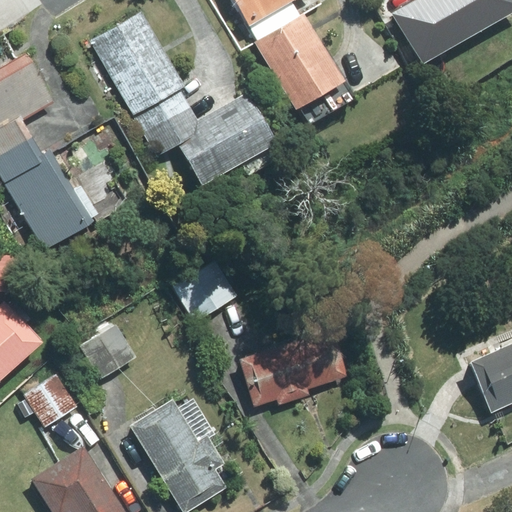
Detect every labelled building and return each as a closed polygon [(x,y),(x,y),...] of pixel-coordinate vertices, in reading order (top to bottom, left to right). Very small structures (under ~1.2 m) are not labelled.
[(293,0),(228,0),(245,28),(293,0)] [(398,0),(409,17),(437,0),(398,0)] [(182,88),(139,13),(87,42),(153,158),(174,147),(198,189),(273,146),(244,94),(196,122),(178,90),(182,88)] [(340,84),(300,16),(250,45),(290,113),(340,84)] [(0,72),(0,129),(51,104),(26,58),(0,72)] [(33,159),(14,124),(0,130),(0,191),(34,254),(81,228),(40,155),(33,159)] [(0,255),(0,293),(16,295),(19,257),(0,255)] [(196,324),(234,297),(210,263),(171,290),(196,324)] [(0,379),(38,343),(0,304),(0,379)] [(79,353),(96,381),(133,358),(116,330),(79,353)] [(272,408),(309,397),(306,390),(345,378),(330,331),(242,359),(257,405),(270,401),(272,408)] [(486,417),(511,404),(511,342),(462,364),(486,417)] [(43,431),(78,409),(54,371),(19,392),(43,431)] [(211,438),(180,389),(122,426),(177,511),(189,511),(224,490),(211,472),(221,466),(205,441),(211,438)] [(120,511),(82,447),(26,480),(45,511),(120,511)]
